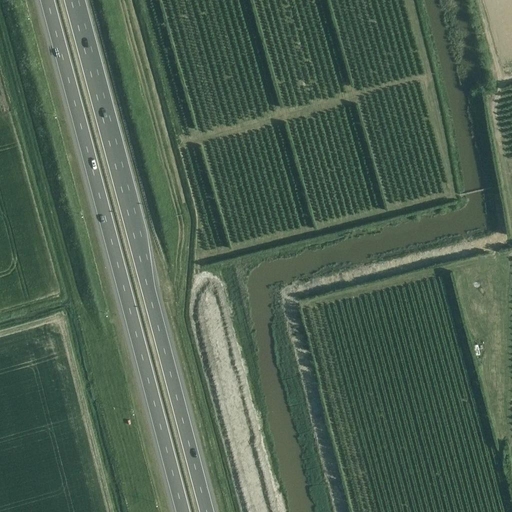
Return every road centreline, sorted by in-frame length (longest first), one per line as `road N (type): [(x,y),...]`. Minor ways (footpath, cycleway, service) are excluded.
road 1 (trunk): [(205,511),(70,0)]
road 2 (trunk): [(45,0),(177,511)]
